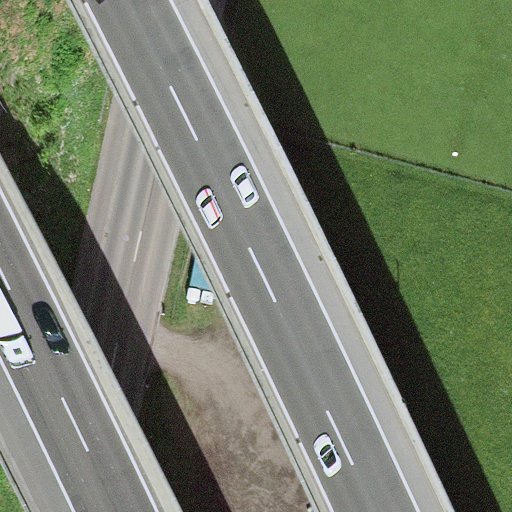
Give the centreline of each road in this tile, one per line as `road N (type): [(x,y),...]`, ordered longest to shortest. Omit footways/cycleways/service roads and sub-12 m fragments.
road 1 (motorway): [(370,511),(121,0)]
road 2 (secondary): [(189,0),(79,511)]
road 3 (motorway): [(0,272),(112,511)]
